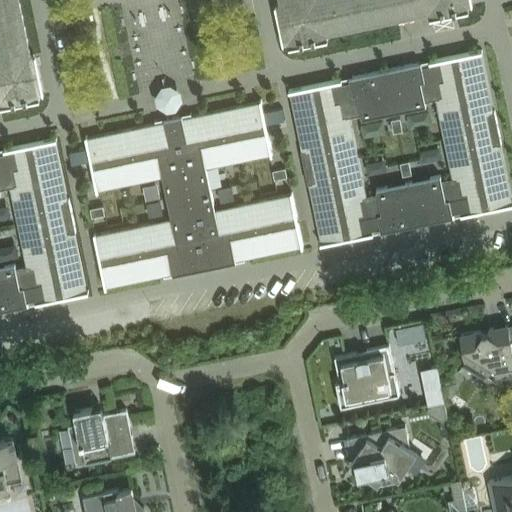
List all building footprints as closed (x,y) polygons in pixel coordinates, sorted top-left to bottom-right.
[(0,0),(0,104),(1,107),(39,99),(38,94),(43,93),(35,54),(30,55),(18,0),(0,0)] [(278,0),(279,4),(274,5),(282,44),(288,43),(289,48),(327,40),(326,34),(401,19),(397,0),(278,0)] [(425,0),(430,18),(468,10),(467,5),(473,4),(471,0),(425,0)] [(301,149),(308,183),(310,182),(322,241),(320,241),(320,243),(373,232),(372,228),(380,226),(381,230),(453,215),(452,211),(460,209),(461,214),(511,203),(511,201),(511,202),(499,143),(501,143),(494,109),(492,110),(480,51),(482,50),(482,49),(429,60),(430,64),(422,66),(421,62),(349,77),(350,81),(342,82),(341,78),(288,89),(289,91),(290,90),(303,149),(301,149)] [(183,117),(182,114),(164,118),(164,121),(87,137),(87,135),(85,135),(89,151),(97,190),(98,190),(98,188),(162,174),(171,218),(96,234),(95,232),(94,232),(105,287),(107,286),(106,285),(110,284),(172,271),(173,274),(236,260),(235,258),(301,244),(301,246),(303,246),(292,191),(290,191),(290,193),(215,209),(206,165),(270,152),(271,154),(272,154),(261,99),(259,99),(260,101),(183,117)] [(76,231),(69,197),(67,198),(55,139),(56,139),(56,137),(3,148),(4,152),(0,153),(0,309),(27,304),(27,299),(34,298),(36,302),(88,291),(88,290),(86,290),(74,231),(76,231)] [(273,170),(274,178),(287,176),(285,167),(273,170)] [(92,216),(105,214),(103,205),(90,208),(92,216)] [(511,346),(507,324),(491,327),(489,328),(488,329),(488,330),(487,331),(487,332),(482,333),(481,332),(480,331),(479,330),(478,330),(460,333),(466,359),(469,359),(491,373),(492,376),(511,371),(511,346)] [(336,381),(341,405),(399,393),(396,377),(389,343),(366,348),(367,353),(357,355),(356,351),(334,356),(339,380),(336,381)] [(126,408),(103,413),(102,405),(92,407),(74,410),(76,423),(70,425),(69,423),(68,424),(77,463),(135,451),(126,408)] [(405,424),(366,432),(346,436),(347,437),(352,459),(349,463),(363,472),(365,481),(373,479),(378,482),(381,477),(385,480),(399,477),(416,450),(409,445),(405,424)] [(0,490),(7,489),(5,478),(12,477),(17,469),(14,457),(16,456),(12,437),(0,439),(0,490)] [(483,486),(483,466),(466,466),(466,485),(483,486)] [(511,511),(511,474),(489,480),(495,511),(511,511)] [(466,511),(460,479),(450,481),(454,498),(448,500),(450,511),(466,511)] [(118,489),(118,487),(83,494),(86,511),(146,511),(147,511),(145,509),(144,506),(143,506),(136,508),(131,487),(118,489)]
